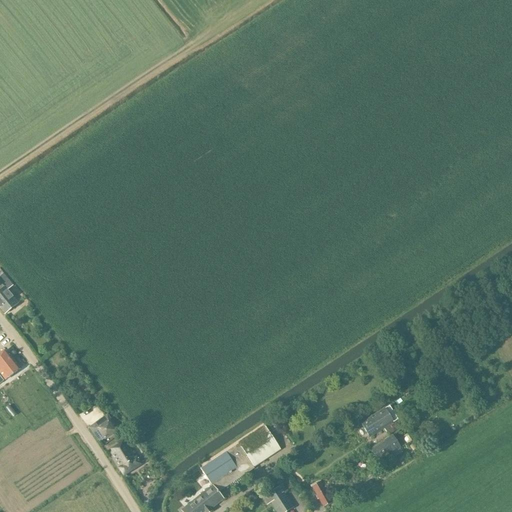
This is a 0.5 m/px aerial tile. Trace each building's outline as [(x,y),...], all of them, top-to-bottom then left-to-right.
[(0,308),(5,314),(18,304),(6,289),(12,284),(0,270),(0,308)] [(0,383),(5,379),(6,380),(20,368),(8,352),(0,357),(0,383)] [(370,437),(384,428),(388,436),(402,427),(404,426),(400,420),(399,421),(398,420),(394,423),(385,409),(362,424),(370,437)] [(89,428),(100,442),(118,429),(107,414),(89,428)] [(200,469),(213,486),(182,510),(183,511),(206,511),(223,499),(217,492),(229,484),(231,487),(243,479),(242,476),(254,468),(253,468),(281,450),(265,426),(238,444),(200,469)] [(392,453),(400,447),(393,437),(372,451),(379,461),(392,452),(392,453)] [(141,456),(137,459),(124,438),(116,443),(120,449),(110,455),(123,476),(141,464),(140,463),(143,461),(141,456)] [(332,502),(320,482),(312,487),(323,507),(332,502)] [(266,495),(266,496),(262,498),(267,506),(271,503),(276,511),(286,511),(294,508),(280,486),(266,495)]
